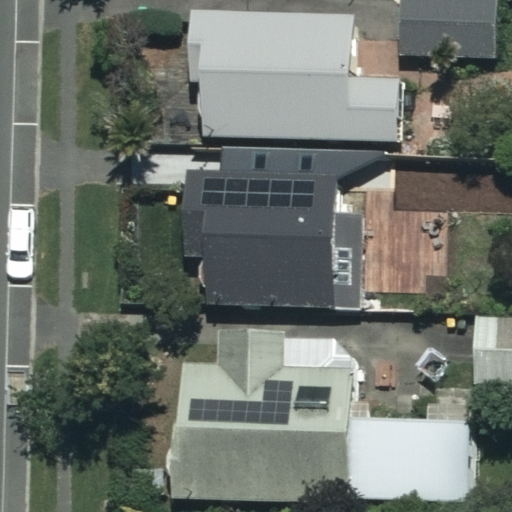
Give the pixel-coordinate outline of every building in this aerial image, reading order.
[(342,24),(342,1),(204,1),(205,97),(218,97),(218,150),(408,149),(408,87),(365,88),(365,24),(342,24)] [(507,62),(506,2),(409,3),(410,63),(507,62)] [(503,152),(379,155),(381,216),(505,213),(503,152)] [(409,219),(369,220),(369,211),(344,212),(344,183),(193,186),(194,269),(217,268),(218,318),(371,315),(371,301),(404,301),(404,277),(421,277),(421,246),(410,246),(409,219)] [(511,395),(511,328),(487,328),(486,395),(511,395)] [(191,374),(192,435),(182,435),(183,511),(459,511),(458,425),(365,426),(364,348),(232,350),(232,373),(191,374)]
